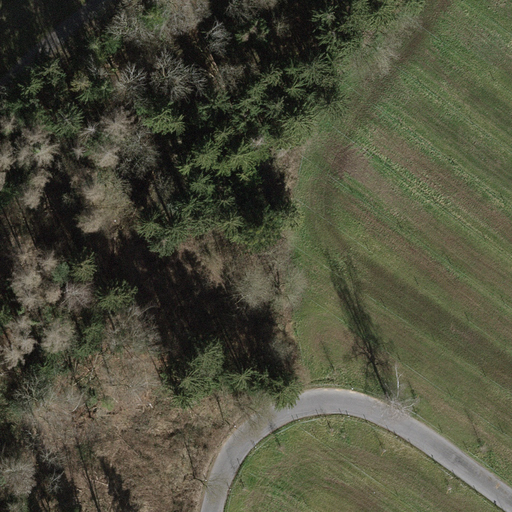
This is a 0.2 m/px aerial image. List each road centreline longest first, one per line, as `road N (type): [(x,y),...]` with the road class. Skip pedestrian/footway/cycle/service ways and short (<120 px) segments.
road 1 (residential): [(511,503),(403,425),(335,402),(285,411),(239,443),(211,511)]
road 2 (track): [(0,90),(104,0)]
